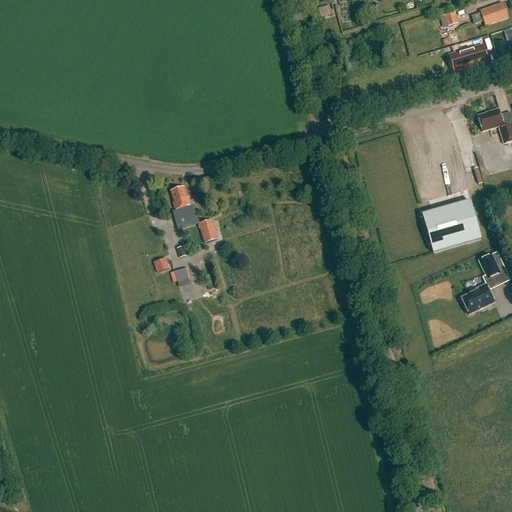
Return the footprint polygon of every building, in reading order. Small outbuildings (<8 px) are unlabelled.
[(480,14),(471,17),(474,25),(483,21),(485,27),(508,19),(502,5),(480,12),(480,14)] [(330,6),(319,8),(321,18),(332,15),(330,6)] [(458,24),(455,13),(439,18),(443,29),(458,24)] [(509,59),(504,42),(493,45),(498,62),(509,59)] [(476,49),(454,56),(458,69),(480,62),(476,49)] [(489,114),(477,118),(482,133),(498,128),(503,146),(511,143),(511,129),(511,127),(503,129),(498,111),(489,114)] [(170,193),(174,203),(172,204),(174,211),(176,211),(178,218),(191,213),(189,207),(191,206),(189,199),(187,199),(184,189),(170,193)] [(481,241),(470,202),(422,216),(433,255),(481,241)] [(207,223),(199,226),(204,244),(213,242),(207,223)] [(185,257),(182,248),(176,250),(179,259),(185,257)] [(501,275),(492,256),(478,262),(487,281),(501,275)] [(158,273),(170,268),(166,258),(153,262),(158,273)] [(177,281),(188,280),(186,270),(175,271),(177,281)] [(469,316),(494,304),(486,286),(468,294),(469,296),(461,300),(469,316)]
